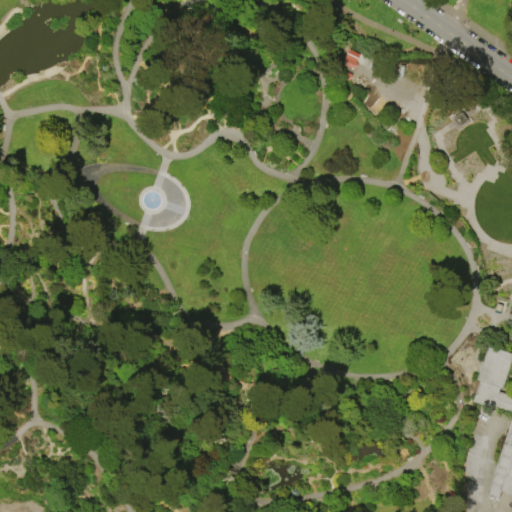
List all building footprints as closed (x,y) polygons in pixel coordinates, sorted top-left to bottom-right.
[(347,49),(358,54),(354,62),(344,57),(347,49)] [(450,117),(456,126),(466,120),(459,110),(450,117)] [(494,303),(492,312),(498,314),(501,305),(494,303)] [(511,511),(511,396),(496,391),(497,389),(497,388),(501,389),(511,356),(511,353),(486,345),(481,361),(479,360),(475,372),(477,372),(474,379),(477,380),(470,401),(491,408),(492,406),(511,413),(484,494),(497,498),(499,491),(511,495),(511,502),(508,511),(511,511)] [(313,402),(330,404),(329,411),(312,409),(313,404),(313,402)]
